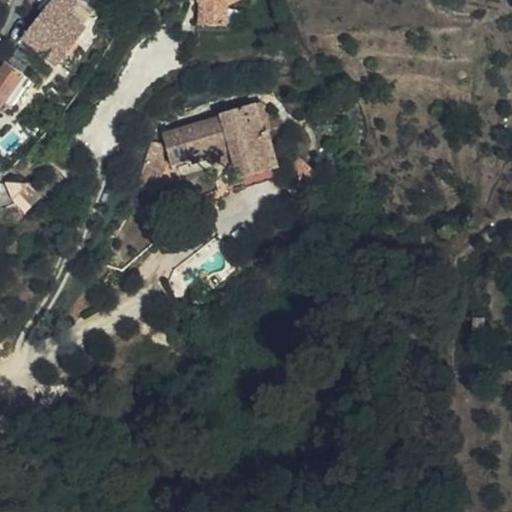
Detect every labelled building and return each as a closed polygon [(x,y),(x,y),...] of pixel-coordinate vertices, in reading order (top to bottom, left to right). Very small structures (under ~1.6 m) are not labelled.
[(52,0),(26,37),(41,49),(60,64),(84,27),(67,14),(77,1),(75,0),(52,0)] [(230,3),(236,0),(201,0),(202,2),(201,22),(229,24),(230,3)] [(94,14),(77,1),(67,14),(84,27),(94,14)] [(8,63),(24,75),(41,49),(26,37),(8,63)] [(0,106),(24,75),(8,63),(0,74),(0,106)] [(264,134),(269,132),(262,103),(257,104),(264,134)] [(257,104),(220,114),(221,119),(165,134),(170,159),(190,154),(191,159),(230,149),(238,181),(241,179),(279,170),(269,132),(264,134),(257,104)] [(245,197),(284,187),(279,170),(241,179),(245,197)] [(32,214),(48,199),(36,186),(20,202),(32,214)]
